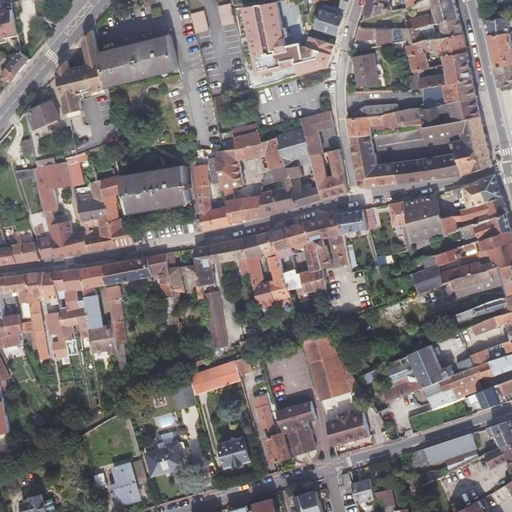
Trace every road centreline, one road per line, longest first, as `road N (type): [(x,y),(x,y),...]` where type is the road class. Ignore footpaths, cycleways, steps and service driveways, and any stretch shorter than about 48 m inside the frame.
road 1 (unclassified): [(0,271),(265,223),(356,198)]
road 2 (residential): [(511,407),(167,511)]
road 3 (unclassified): [(359,0),(339,73),(356,198)]
road 4 (tertiary): [(468,0),(506,164)]
road 5 (unclassified): [(356,198),(433,187),(506,164)]
road 6 (secondary): [(99,0),(0,118)]
